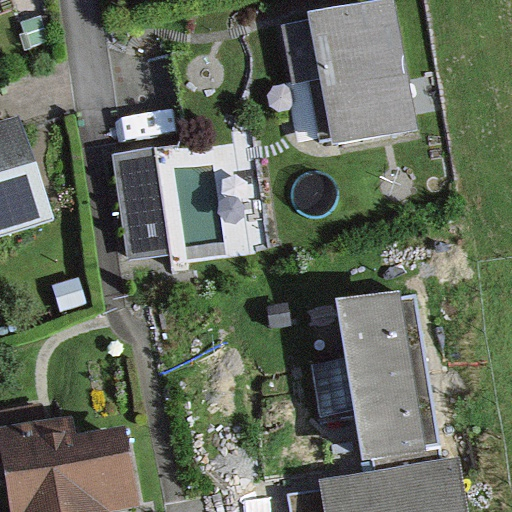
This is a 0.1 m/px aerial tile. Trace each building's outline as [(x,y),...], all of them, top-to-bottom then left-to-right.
[(392,15),(278,40),(291,97),(317,91),(332,161),(419,142),(392,15)] [(0,244),(48,229),(16,130),(0,134),(0,244)] [(233,248),(214,144),(115,162),(134,266),(233,248)] [(446,474),(418,308),(336,322),(365,490),(296,501),(297,511),(463,511),(457,472),(446,474)] [(68,438),(0,449),(0,477),(6,511),(134,511),(123,448),(72,457),(68,438)]
